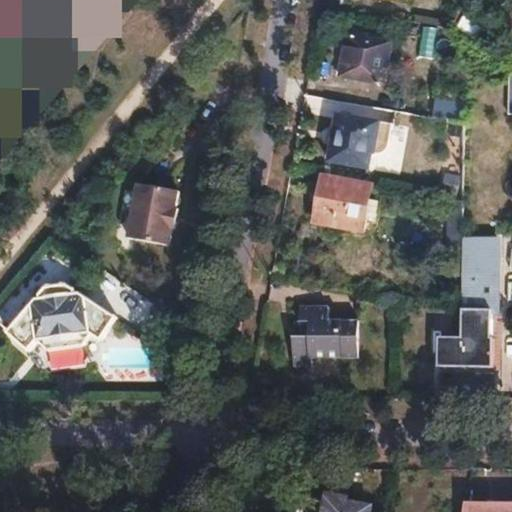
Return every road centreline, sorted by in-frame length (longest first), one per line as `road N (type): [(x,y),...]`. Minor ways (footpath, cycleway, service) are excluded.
road 1 (residential): [(208,440),(284,0)]
road 2 (residential): [(209,0),(0,259)]
road 3 (residential): [(511,440),(208,440)]
road 4 (residential): [(208,440),(0,437)]
